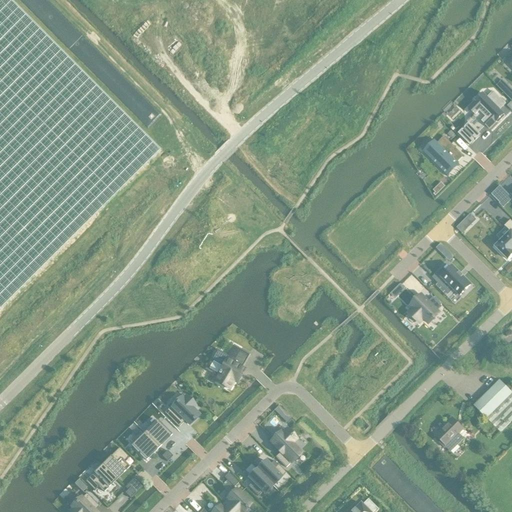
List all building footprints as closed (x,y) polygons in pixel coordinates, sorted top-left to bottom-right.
[(9,0),(0,0),(0,310),(160,151),(9,0)] [(468,125),(459,134),(470,146),(480,136),(478,133),(485,125),(489,130),(504,115),(499,110),(505,104),(494,92),(487,99),(482,93),(475,100),(476,102),(469,109),(475,115),(467,124),(468,125)] [(423,152),(447,177),(448,176),(447,175),(457,164),(459,166),(459,165),(457,163),(463,157),(444,137),(437,143),(435,140),(434,141),(435,142),(425,153),(423,152)] [(433,191),(433,192),(435,193),(433,195),(435,197),(442,190),(445,187),(441,183),(433,191)] [(500,187),(491,195),(500,204),(508,195),(500,187)] [(502,242),(496,248),(502,254),(507,260),(508,260),(511,256),(511,222),(510,221),(504,227),(506,228),(511,233),(502,242)] [(463,222),(456,229),(462,235),(469,228),(463,222)] [(441,244),(437,248),(441,253),(445,248),(441,244)] [(441,270),(432,278),(449,295),(454,290),(460,296),(470,286),(453,268),(446,275),(441,270)] [(412,310),(409,313),(414,317),(420,323),(424,319),(429,324),(433,320),(434,320),(435,319),(435,318),(439,314),(437,311),(442,307),(433,298),(428,303),(427,301),(421,296),(419,298),(410,307),(412,310)] [(217,351),(212,360),(224,367),(218,376),(215,381),(229,390),(234,381),(237,383),(242,374),(243,371),(244,370),(243,370),(241,369),(242,366),(234,361),(240,351),(234,347),(228,358),(217,351)] [(474,406),(487,419),(501,434),(511,422),(511,394),(499,381),(474,406)] [(171,407),(164,413),(178,428),(185,421),(189,426),(199,415),(193,409),(196,407),(186,397),(183,399),(182,398),(172,408),(171,407)] [(279,407),(274,412),(280,418),(285,413),(279,407)] [(452,419),(434,437),(450,452),(463,439),(459,434),(463,429),(452,419)] [(157,421),(144,434),(159,448),(172,436),(157,421)] [(281,433),(271,443),(273,446),(276,448),(275,448),(280,453),(275,457),(286,468),(292,462),(301,453),(299,451),(292,444),(296,441),(285,430),(282,434),(281,433)] [(144,434),(131,446),(146,461),(157,450),(159,448),(144,434)] [(119,448),(102,465),(117,480),(130,467),(124,462),(128,458),(119,448)] [(167,451),(164,454),(170,459),(173,457),(167,451)] [(164,454),(162,457),(167,462),(170,459),(164,454)] [(265,461),(257,470),(273,486),(286,473),(274,461),(269,466),(265,461)] [(102,465),(85,482),(94,491),(98,487),(104,493),(117,480),(102,465)] [(252,483),(248,487),(258,497),(262,492),(265,495),(273,486),(257,470),(248,478),(252,483)] [(229,473),(224,478),(234,488),(239,483),(229,473)] [(130,488),(128,491),(133,496),(136,493),(130,488)] [(229,501),(225,505),(232,511),(242,511),(250,504),(251,504),(246,499),(237,490),(227,499),(229,501)] [(128,491),(125,493),(130,499),(133,496),(128,491)] [(73,509),(70,511),(95,511),(99,507),(87,494),(82,498),(81,498),(71,508),(73,509)] [(360,504),(352,511),(376,511),(379,510),(368,500),(362,505),(360,504)]
